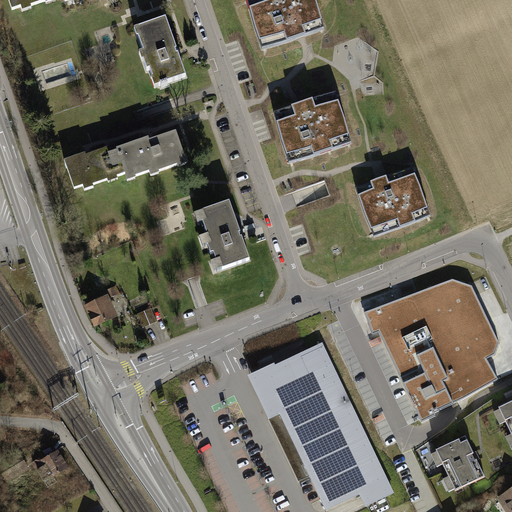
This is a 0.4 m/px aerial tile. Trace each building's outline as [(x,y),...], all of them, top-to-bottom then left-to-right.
[(9,0),(15,13),(24,9),(26,14),(65,0),(66,0),(68,4),(79,0),(91,0),(92,1),(95,0),(9,0)] [(243,0),(261,52),(301,38),(324,31),(314,0),(243,0)] [(173,14),(140,23),(158,88),(191,79),(173,14)] [(274,111),(290,163),(352,144),(336,90),(303,100),(296,103),(274,111)] [(87,147),(68,154),(80,187),(90,183),(91,188),(132,173),(133,178),(155,170),(157,175),(194,162),(182,127),(158,135),(135,143),(131,132),(87,147)] [(365,213),(375,236),(403,227),(431,215),(422,188),(412,167),(382,176),(356,187),(365,213)] [(229,201),(197,212),(215,269),(247,259),(229,201)] [(452,278),(365,311),(373,332),(379,330),(422,418),(435,412),(434,410),(464,396),(497,378),(486,357),(495,352),(499,340),(473,284),(452,278)] [(117,286),(106,291),(108,295),(109,298),(120,294),(117,286)] [(109,298),(108,295),(96,301),(85,306),(95,327),(118,317),(109,298)] [(148,327),(159,323),(153,308),(142,312),(148,327)] [(364,507),(394,493),(324,342),(248,372),(298,482),(309,477),(325,511),(326,511),(359,497),(364,507)] [(511,401),(499,408),(511,434),(511,401)] [(465,437),(436,450),(455,491),(485,478),(465,437)] [(58,452),(37,465),(47,481),(68,468),(58,452)] [(20,456),(0,467),(0,468),(7,480),(27,468),(20,456)] [(511,511),(511,492),(502,499),(511,511)]
